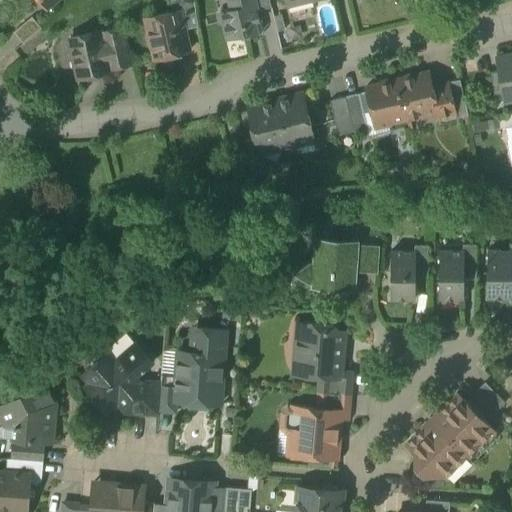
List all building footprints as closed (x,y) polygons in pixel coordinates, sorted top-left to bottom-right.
[(38,0),(45,9),(55,0),(38,0)] [(179,10),(184,30),(197,26),(193,0),(170,0),(173,12),(179,10)] [(220,11),(227,40),(242,36),(243,38),(258,35),(255,23),(260,22),(257,10),(254,0),(228,0),(230,9),(220,11)] [(271,7),(269,0),(254,0),(257,10),(271,7)] [(173,12),(151,17),(155,31),(149,33),(149,34),(146,38),(148,44),(152,47),(155,59),(189,51),(184,30),(179,10),(173,12)] [(13,32),(22,43),(41,28),(32,17),(13,32)] [(145,18),(149,33),(155,31),(151,17),(145,18)] [(100,33),(109,68),(132,63),(124,28),(100,33)] [(69,39),(78,78),(109,70),(109,68),(100,33),(100,31),(69,39)] [(511,92),(511,57),(498,60),(500,71),(505,94),(511,92)] [(489,73),(493,96),(505,94),(500,71),(489,73)] [(428,72),(397,80),(406,120),(422,116),(421,112),(436,108),(432,92),(433,92),(432,86),(428,72)] [(388,124),(406,120),(397,80),(365,87),(366,92),(373,123),(387,119),(388,124)] [(444,84),(446,89),(447,89),(453,116),(467,113),(459,80),(444,84)] [(444,84),(432,86),(433,92),(446,89),(444,84)] [(438,120),(453,116),(447,89),(446,89),(433,92),(432,92),(436,108),(437,113),(438,120)] [(367,129),(368,134),(389,129),(388,124),(387,119),(373,123),(366,92),(359,94),(367,129)] [(302,94),(275,101),(248,107),(255,139),(258,150),(259,150),(270,147),(275,150),(286,147),(313,141),(302,94)] [(359,94),(345,97),(329,101),(338,136),(353,132),(367,129),(359,94)] [(511,114),(495,117),(497,129),(511,126),(511,114)] [(244,142),(251,173),(264,170),(260,154),(259,150),(258,150),(255,139),(244,142)] [(308,283),(351,286),(352,272),(354,245),(318,242),(316,262),(310,262),(293,271),(308,283)] [(354,244),(354,245),(352,272),(377,274),(379,246),(354,244)] [(415,277),(427,277),(427,245),(414,245),(414,252),(415,252),(415,277)] [(463,279),(475,279),(476,245),(462,245),(462,251),(464,251),(463,279)] [(487,298),(511,298),(511,280),(511,250),(488,250),(487,298)] [(439,299),(463,299),(463,279),(464,251),(462,251),(439,251),(439,299)] [(391,299),(415,299),(415,277),(415,252),(414,252),(391,252),(391,299)] [(320,376),(339,378),(339,373),(343,332),(338,331),(332,325),(299,322),(297,347),(302,353),(300,374),(320,376)] [(196,407),(208,408),(208,403),(220,404),(223,372),(226,369),(226,361),(224,358),(226,330),(200,328),(198,353),(178,351),(176,376),(174,400),(175,400),(197,402),(196,407)] [(136,343),(120,357),(135,374),(151,360),(136,343)] [(141,381),(135,374),(120,357),(110,365),(103,357),(94,356),(87,362),(87,371),(98,384),(88,392),(88,401),(94,408),(102,408),(115,397),(123,397),(126,402),(125,411),(158,414),(159,410),(161,382),(141,381)] [(320,376),(319,392),(349,395),(350,373),(339,373),(339,378),(320,376)] [(159,410),(175,411),(175,400),(174,400),(176,376),(162,375),(161,382),(159,410)] [(474,393),(495,413),(505,403),(485,382),(474,393)] [(45,443),(49,443),(52,405),(55,403),(46,384),(31,392),(32,393),(21,398),(20,395),(0,404),(0,412),(6,425),(14,425),(12,440),(45,443)] [(347,418),(349,395),(319,392),(318,408),(317,415),(339,417),(347,418)] [(444,474),(446,477),(494,430),(457,393),(406,444),(417,455),(415,457),(415,465),(424,474),(431,474),(434,472),(436,474),(444,474)] [(309,455),(335,457),(339,417),(317,415),(318,408),(308,407),(303,411),(289,410),(285,413),(284,425),(287,429),(292,429),(290,453),(309,455)] [(12,445),(11,458),(43,461),(44,447),(12,445)] [(308,467),(334,470),(335,457),(309,455),(308,467)] [(43,461),(11,458),(7,458),(6,472),(31,473),(30,481),(33,484),(37,484),(41,481),(43,461)] [(0,511),(28,511),(30,481),(31,473),(6,472),(0,471),(0,511)] [(212,511),(214,488),(214,484),(211,479),(202,479),(198,482),(168,480),(166,506),(165,511),(212,511)] [(140,511),(143,485),(115,483),(115,489),(93,487),(91,505),(90,511),(140,511)] [(298,487),(296,511),(340,511),(342,491),(298,487)] [(226,489),(214,488),(212,511),(213,511),(248,511),(250,491),(226,489)] [(448,511),(450,501),(426,499),(424,511),(448,511)] [(61,511),(78,511),(79,504),(62,503),(61,511)]
